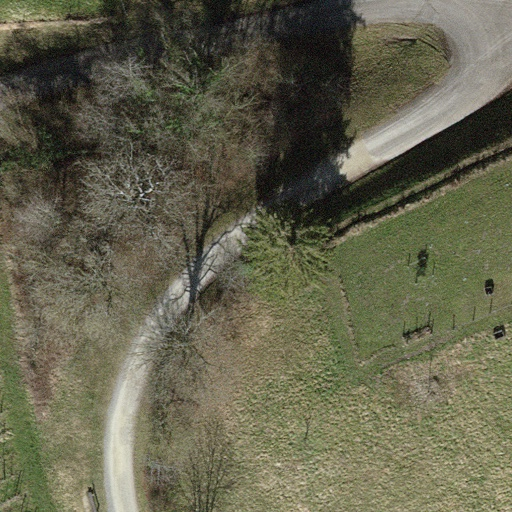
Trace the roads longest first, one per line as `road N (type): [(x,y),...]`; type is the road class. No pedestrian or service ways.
road 1 (track): [(494,34),(495,70),(464,99),(256,226),(168,304),(138,384),(135,511)]
road 2 (track): [(0,105),(50,79),(381,0)]
